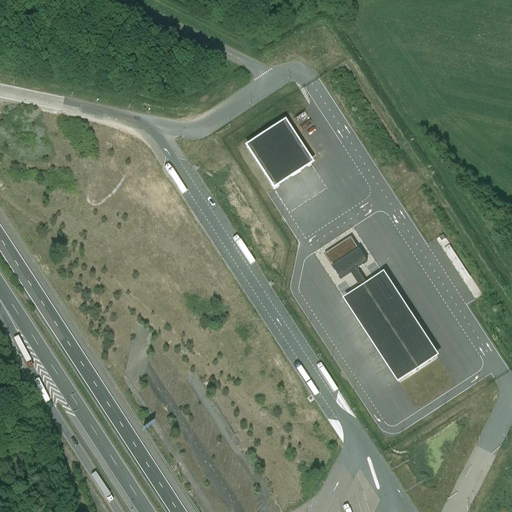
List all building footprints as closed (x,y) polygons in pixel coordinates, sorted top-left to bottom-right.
[(285,122),(245,147),(273,191),(313,165),(285,122)] [(205,198),(211,195),(197,171),(191,175),(205,198)] [(338,279),(365,262),(357,248),(355,249),(349,240),(326,255),(331,264),(330,265),(338,279)] [(384,274),(344,301),(398,384),(439,357),(384,274)] [(370,511),(363,487),(356,490),(362,511),(370,511)]
